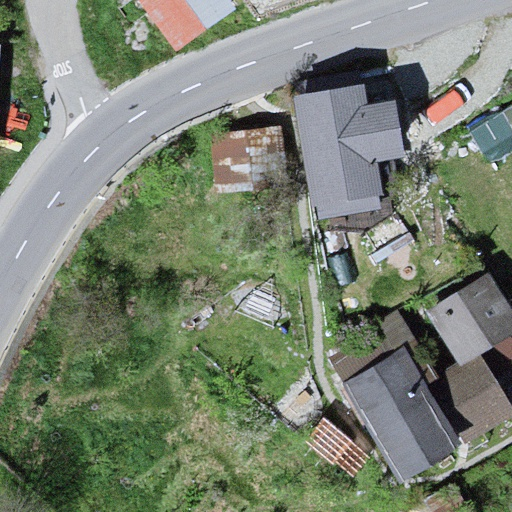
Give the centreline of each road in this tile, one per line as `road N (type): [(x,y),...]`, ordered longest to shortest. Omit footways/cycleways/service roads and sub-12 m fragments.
road 1 (tertiary): [(417,0),(268,50),(106,136)]
road 2 (tertiary): [(106,136),(0,272)]
road 3 (residential): [(106,136),(63,50),(55,0)]
